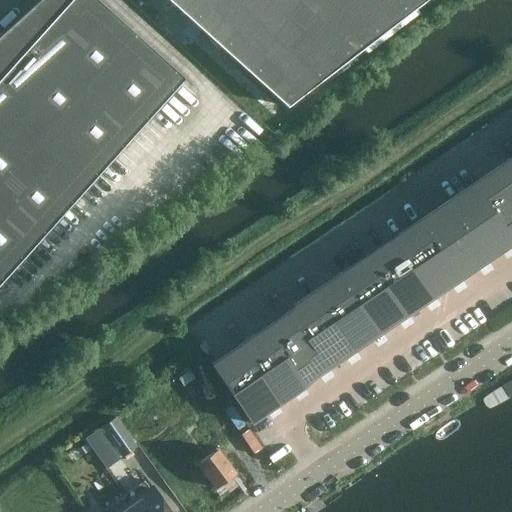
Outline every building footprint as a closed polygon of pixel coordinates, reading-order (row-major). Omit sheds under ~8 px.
[(0,284),(185,78),(98,0),(39,0),(0,35),(0,284)] [(167,0),(286,107),(425,0),(167,0)] [(450,199),(421,219),(462,281),(492,261),(511,247),(511,157),(504,163),(450,199)] [(238,344),(211,363),(252,423),(306,387),(332,369),(358,351),(462,281),(421,219),(344,271),(317,289),(291,308),(264,326),(238,344)] [(109,418),(86,435),(108,466),(131,449),(109,418)] [(216,449),(197,463),(215,488),(235,474),(216,449)] [(144,480),(124,495),(136,511),(169,511),(153,489),(151,490),(144,480)] [(136,511),(124,495),(104,509),(105,511),(136,511)]
